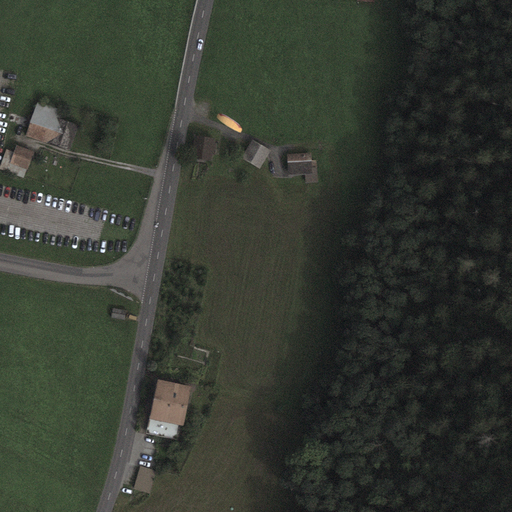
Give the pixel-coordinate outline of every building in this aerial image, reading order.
[(59,122),(62,111),(39,104),(29,134),(49,141),(50,140),(69,147),(76,128),(59,122)] [(214,140),(196,138),(193,156),(211,158),(214,140)] [(266,152),(253,144),(245,157),(258,165),(266,152)] [(1,168),(22,176),(31,154),(17,149),(16,154),(7,151),(1,168)] [(311,164),(310,155),(289,157),(291,173),(305,172),(306,182),(318,181),(318,174),(315,174),(314,164),(311,164)] [(125,311),(113,309),(112,317),(124,319),(125,311)] [(177,439),(188,390),(160,385),(150,434),(177,439)] [(141,467),(137,481),(151,486),(155,471),(141,467)] [(151,486),(137,481),(135,489),(149,493),(151,486)]
